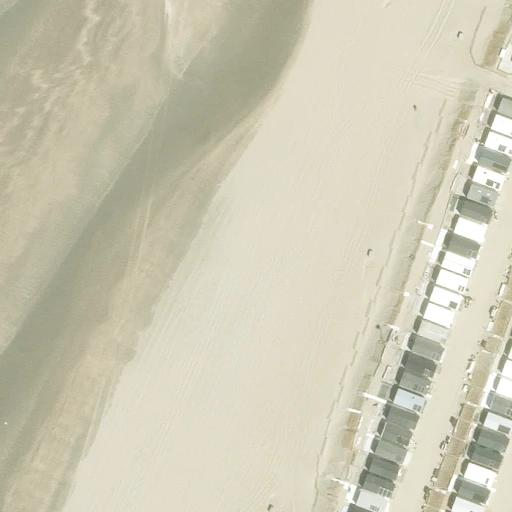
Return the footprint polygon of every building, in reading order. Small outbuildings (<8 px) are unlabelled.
[(511,100),(504,99),(500,113),(511,115),(511,100)] [(494,130),(511,136),(511,121),(498,117),(494,130)] [(511,138),(486,131),(417,354),(445,363),(511,145),(511,138)] [(511,335),(459,511),(478,511),(511,399),(511,335)] [(410,446),(415,431),(437,365),(409,356),(387,423),(383,438),(410,446)] [(384,511),(405,448),(376,439),(352,511),(384,511)]
